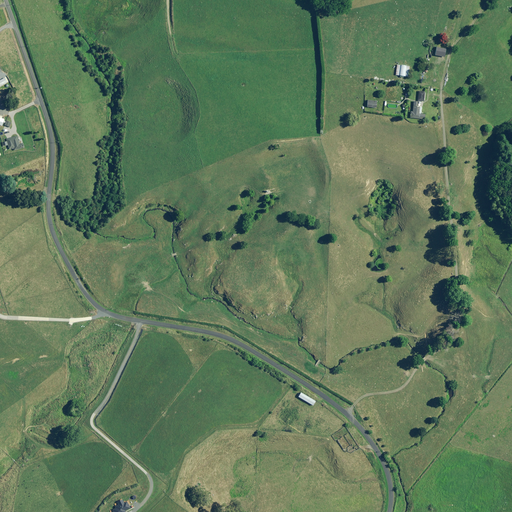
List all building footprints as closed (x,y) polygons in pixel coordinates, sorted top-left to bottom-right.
[(447,49),(437,47),(435,54),(446,56),(447,49)] [(396,75),(400,76),(400,77),(404,78),(404,76),(409,77),(410,67),(398,65),(396,75)] [(418,102),(414,102),(413,112),(411,112),(410,118),(425,120),(425,114),(422,114),(422,107),(418,106),(418,102)] [(20,144),(18,136),(7,139),(8,141),(5,142),(6,146),(8,145),(10,150),(14,148),(15,151),(25,148),(23,143),(20,144)] [(316,401),(301,393),(299,397),(313,406),(316,401)] [(119,506),(115,507),(116,509),(113,511),(125,511),(131,508),(127,502),(125,504),(123,500),(117,503),(118,505),(119,506)]
